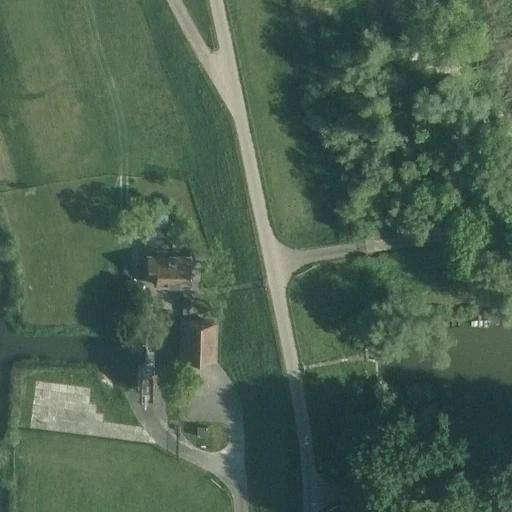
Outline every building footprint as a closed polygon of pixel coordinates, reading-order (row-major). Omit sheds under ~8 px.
[(159,238),(160,230),(147,229),(147,238),(159,238)] [(190,257),(147,256),(147,275),(153,275),(153,285),(189,286),(190,257)] [(213,360),(213,321),(183,320),(182,360),(213,360)] [(196,426),(196,436),(207,436),(207,427),(196,426)] [(511,511),(511,500),(499,506),(501,511),(511,511)]
